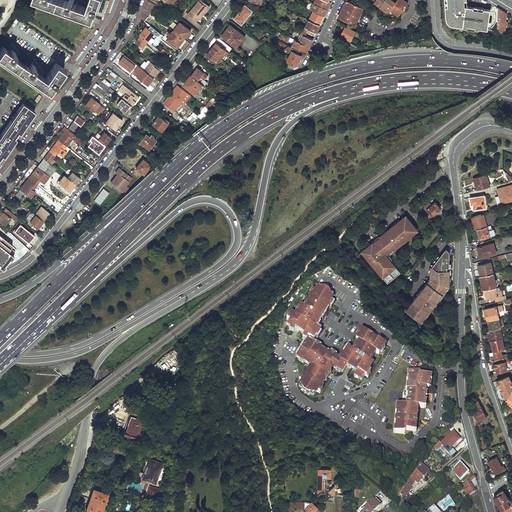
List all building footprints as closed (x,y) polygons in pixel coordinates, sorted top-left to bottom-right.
[(40,0),(95,19),(97,11),(98,12),(102,0),(91,0),(89,8),(75,3),(75,0),(78,1),(78,0),(69,0),(69,1),(66,0),(40,0)] [(210,7),(201,0),(200,0),(189,14),(197,20),(201,15),(202,16),(210,7)] [(316,0),(315,3),(328,9),(331,3),(329,1),(325,0),(316,0)] [(368,0),(378,4),(389,12),(399,17),(409,3),(405,0),(397,0),(396,2),(393,0),(368,0)] [(463,0),(441,0),(442,18),(448,25),(483,29),(493,22),(493,4),(463,3),(463,0)] [(342,20),(350,3),(346,1),(338,18),(342,20)] [(312,7),(326,13),(328,9),(315,3),(314,3),(312,7)] [(354,5),(350,3),(342,20),(349,23),(358,17),(362,9),(356,6),(354,5)] [(235,19),(243,24),(253,11),(246,6),(235,19)] [(185,11),(180,7),(176,14),(180,17),(185,11)] [(497,30),(497,33),(503,34),(504,32),(505,32),(506,25),(507,25),(508,21),(506,21),(506,13),(497,7),(497,19),(497,25),(497,30)] [(309,19),(320,25),(325,16),(314,11),(309,19)] [(171,15),(179,22),(181,18),(180,17),(176,14),(173,12),(171,15)] [(307,32),(315,36),(320,25),(309,19),(306,26),(305,26),(301,34),(306,36),(307,32)] [(174,31),(185,39),(191,31),(181,23),(174,31)] [(222,36),(237,47),(246,37),(231,25),(222,36)] [(342,36),(347,39),(348,36),(352,38),(356,31),(346,26),(342,36)] [(141,37),(148,42),(155,34),(147,27),(140,36),(141,37)] [(168,39),(179,47),(185,39),(174,31),(168,39)] [(292,38),(281,33),(279,37),(288,42),(289,40),(290,41),(292,38)] [(298,41),(309,47),(313,39),(306,36),(301,34),(298,41)] [(137,42),(144,48),(148,42),(141,37),(137,42)] [(293,44),(307,51),(309,47),(298,41),(295,40),(293,44)] [(287,60),(297,65),(302,55),(305,57),(306,54),(280,41),(279,42),(281,43),(280,44),(287,47),(292,50),(291,52),(287,60)] [(227,51),(217,43),(211,51),(222,59),(225,56),(223,54),(227,51)] [(29,66),(13,55),(16,52),(12,49),(11,51),(3,46),(0,49),(0,56),(40,85),(45,78),(34,70),(35,68),(37,69),(41,65),(32,60),(29,63),(31,64),(29,66)] [(219,63),(222,59),(211,51),(208,55),(215,61),(217,61),(219,63)] [(149,85),(155,78),(145,70),(135,62),(129,69),(134,73),(135,70),(140,74),(138,76),(149,85)] [(145,70),(155,78),(161,71),(155,66),(155,65),(152,62),(145,70)] [(64,69),(56,63),(45,78),(53,83),(64,69)] [(192,75),(199,81),(204,85),(204,83),(199,80),(202,77),(205,80),(208,76),(198,68),(192,75)] [(112,84),(115,79),(109,74),(106,79),(112,84)] [(184,85),(196,94),(204,85),(199,81),(192,75),(184,85)] [(53,83),(45,78),(40,85),(48,90),(53,83)] [(231,86),(225,81),(222,84),(229,89),(231,86)] [(133,106),(139,98),(136,95),(134,97),(131,95),(133,93),(122,85),(119,90),(125,95),(123,98),(133,106)] [(171,94),(181,103),(189,93),(178,85),(174,90),(171,94)] [(106,97),(113,102),(116,98),(109,93),(106,97)] [(192,96),(189,93),(181,103),(185,105),(192,96)] [(164,103),(175,112),(181,103),(171,94),(166,100),(164,103)] [(88,102),(97,108),(100,104),(92,98),(88,102)] [(205,107),(211,111),(216,105),(211,100),(205,107)] [(86,105),(94,112),(97,108),(88,102),(86,105)] [(0,135),(0,156),(1,155),(4,156),(7,151),(16,139),(14,137),(18,131),(20,133),(25,125),(27,122),(23,119),(31,109),(23,103),(0,135)] [(178,114),(185,105),(181,103),(175,112),(178,114)] [(201,112),(205,115),(211,111),(205,107),(204,108),(201,112)] [(35,111),(31,109),(23,119),(27,122),(35,111)] [(123,121),(113,113),(110,118),(120,126),(123,121)] [(79,125),(80,126),(84,121),(78,115),(74,121),(79,125)] [(165,121),(160,116),(154,124),(163,131),(170,122),(166,120),(165,121)] [(120,126),(110,118),(106,123),(116,131),(120,126)] [(67,129),(73,133),(79,125),(74,121),(67,129)] [(59,141),(67,147),(73,139),(76,142),(79,138),(73,133),(67,129),(65,126),(62,130),(65,133),(59,141)] [(99,141),(105,146),(111,138),(105,134),(99,141)] [(139,142),(149,149),(156,140),(153,137),(151,138),(146,134),(139,142)] [(88,146),(98,154),(105,146),(99,141),(92,136),(89,140),(91,141),(88,146)] [(50,152),(55,156),(57,153),(63,157),(67,152),(65,150),(67,147),(59,141),(50,152)] [(50,152),(44,160),(51,166),(55,161),(52,159),(55,156),(50,152)] [(49,176),(50,177),(56,169),(51,166),(44,160),(43,159),(37,167),(49,176)] [(136,169),(144,175),(151,165),(146,162),(145,163),(142,161),(136,169)] [(29,178),(35,183),(38,178),(41,180),(44,183),(49,176),(37,167),(29,178)] [(111,182),(126,193),(130,188),(126,186),(132,179),(128,175),(125,179),(123,178),(126,174),(119,169),(116,172),(118,174),(119,175),(116,179),(115,178),(111,182)] [(67,178),(75,184),(81,177),(73,171),(67,178)] [(478,176),(474,177),(478,189),(490,186),(486,173),(483,174),(479,175),(478,176)] [(58,183),(70,191),(75,184),(67,178),(64,175),(58,183)] [(24,194),(30,198),(35,192),(33,191),(30,189),(35,183),(29,178),(19,190),(24,194)] [(98,192),(102,195),(107,188),(104,186),(98,192)] [(15,196),(20,199),(24,194),(19,190),(15,196)] [(485,194),(470,197),(473,204),(474,209),(487,207),(485,194)] [(9,204),(13,208),(18,202),(13,198),(9,204)] [(429,203),(424,207),(427,209),(424,212),(429,218),(440,208),(435,202),(431,205),(429,203)] [(35,215),(43,221),(49,213),(41,207),(35,215)] [(0,215),(0,221),(5,225),(11,218),(13,220),(15,222),(18,218),(5,208),(0,215)] [(24,214),(30,218),(33,213),(27,209),(24,214)] [(494,210),(472,217),(475,222),(477,229),(491,224),(497,223),(494,210)] [(30,222),(37,228),(43,221),(35,215),(30,222)] [(370,245),(362,251),(388,283),(401,272),(387,254),(394,248),(395,249),(405,241),(404,240),(408,236),(409,237),(416,231),(415,230),(418,228),(407,215),(394,226),(393,225),(389,229),(389,230),(385,233),(385,232),(380,236),(381,237),(374,242),(375,244),(371,247),(370,245)] [(491,224),(477,229),(480,238),(490,235),(490,236),(496,234),(494,229),(492,229),(491,224)] [(14,232),(20,237),(22,235),(24,237),(28,231),(20,225),(14,232)] [(31,240),(35,236),(28,231),(24,237),(22,235),(20,237),(26,241),(28,238),(31,240)] [(10,246),(12,243),(0,234),(0,264),(4,268),(6,264),(5,263),(10,257),(11,258),(14,254),(13,253),(15,250),(10,246)] [(494,243),(478,247),(480,257),(497,252),(494,243)] [(450,251),(446,248),(432,266),(430,266),(430,279),(406,310),(422,323),(450,287),(446,284),(450,280),(450,269),(448,269),(448,267),(450,267),(450,251)] [(491,262),(478,265),(481,270),(483,276),(494,273),(491,262)] [(483,276),(481,276),(482,282),(484,281),(484,284),(485,289),(497,287),(494,273),(483,276)] [(497,287),(485,289),(487,295),(488,299),(495,298),(495,301),(504,299),(505,299),(504,296),(503,296),(502,289),(499,289),(498,286),(497,287)] [(332,295),(321,288),(320,290),(317,288),(314,293),(313,292),(311,296),(309,298),(310,299),(307,305),(305,308),(303,308),(301,306),(299,310),(297,314),(296,316),(292,314),(291,316),(288,320),(290,322),(287,327),(290,329),(290,330),(294,333),(295,330),(296,328),(300,331),(306,334),(303,338),(306,340),(308,337),(314,341),(316,337),(318,334),(320,331),(317,329),(315,329),(318,325),(327,309),(328,310),(330,308),(332,303),(331,303),(334,298),(331,296),(332,295)] [(503,305),(485,309),(486,312),(488,321),(499,318),(498,312),(504,310),(503,305)] [(501,327),(499,318),(488,321),(489,325),(490,329),(500,327),(501,327)] [(490,329),(488,330),(488,331),(489,331),(490,334),(490,335),(491,335),(492,339),(502,337),(500,327),(490,329)] [(368,336),(361,332),(360,334),(357,338),(356,340),(360,342),(356,348),(354,352),(352,351),(348,349),(344,355),(343,354),(339,360),(334,357),(334,358),(330,356),(328,355),(327,356),(321,352),(321,351),(318,349),(315,347),(308,342),(306,346),(303,350),(304,350),(303,352),(302,351),(297,358),(301,360),(304,363),(311,367),(306,376),(305,376),(303,379),(301,382),(298,387),(302,389),(301,391),(311,397),(312,396),(315,398),(318,393),(319,393),(321,390),(323,387),(321,386),(325,380),(330,373),(333,367),(337,370),(340,372),(342,373),(347,366),(357,373),(357,372),(367,378),(369,373),(370,372),(369,371),(373,365),(371,363),(369,362),(372,358),(375,352),(380,355),(381,352),(383,349),(385,346),(378,341),(378,342),(375,340),(372,338),(368,336)] [(492,346),(493,350),(505,348),(502,337),(492,339),(491,339),(492,346)] [(493,350),(490,351),(491,356),(492,361),(504,359),(502,350),(505,350),(505,348),(493,350)] [(492,365),(494,364),(495,369),(496,372),(507,370),(506,363),(511,362),(510,357),(508,358),(506,358),(504,359),(492,361),(491,362),(492,365)] [(422,373),(411,371),(410,379),(410,385),(409,391),(410,391),(409,397),(409,400),(408,406),(407,406),(399,405),(399,410),(398,417),(398,422),(397,428),(396,432),(406,433),(407,431),(416,432),(417,424),(418,424),(419,414),(418,414),(418,407),(421,407),(425,408),(426,402),(426,398),(427,393),(427,388),(431,389),(431,382),(432,376),(422,375),(422,373)] [(511,381),(509,375),(497,380),(500,386),(501,385),(505,394),(507,398),(511,391),(511,388),(511,381)] [(478,400),(474,402),(477,408),(472,411),(478,421),(487,416),(478,400)] [(141,422),(137,420),(138,416),(143,418),(144,414),(130,409),(129,412),(122,429),(118,430),(119,434),(120,435),(119,436),(134,441),(141,422)] [(141,422),(134,441),(138,443),(146,421),(142,419),(141,422)] [(439,443),(433,448),(436,451),(442,446),(443,447),(447,443),(451,447),(460,439),(453,432),(451,434),(449,431),(441,438),(444,440),(440,444),(439,443)] [(401,453),(385,443),(382,449),(398,458),(399,457),(404,460),(409,456),(402,452),(401,453)] [(166,453),(158,450),(153,462),(161,465),(166,453)] [(497,456),(487,462),(495,475),(504,469),(502,465),(497,456)] [(153,462),(150,461),(143,479),(155,483),(161,465),(153,462)] [(460,463),(452,470),(453,471),(450,473),(453,477),(456,475),(460,479),(468,472),(460,463)] [(425,467),(423,465),(404,489),(408,492),(412,488),(411,487),(415,482),(418,484),(424,476),(425,477),(423,469),(425,467)] [(425,467),(423,469),(425,477),(427,479),(432,473),(425,467)] [(331,469),(317,469),(317,489),(314,489),(314,495),(325,495),(325,497),(327,499),(330,495),(334,495),(334,485),(331,488),(326,488),(326,478),(331,478),(331,469)] [(474,477),(461,486),(463,490),(467,488),(468,491),(465,493),(467,496),(475,491),(470,482),(475,478),(474,477)] [(141,493),(143,486),(129,481),(126,488),(141,493)] [(162,489),(152,485),(148,495),(153,497),(156,491),(161,493),(162,489)] [(101,511),(107,494),(93,489),(85,511),(86,511),(101,511)] [(498,495),(494,497),(502,510),(511,503),(503,489),(497,493),(498,495)] [(437,503),(441,509),(439,511),(444,511),(455,504),(448,495),(437,503)] [(376,497),(359,511),(372,511),(382,503),(376,497)] [(311,501),(285,501),(285,508),(292,508),(305,508),(308,511),(313,511),(315,511),(313,509),(313,508),(311,508),(311,501)] [(511,503),(502,510),(498,511),(508,511),(511,510),(511,506),(511,503)]
